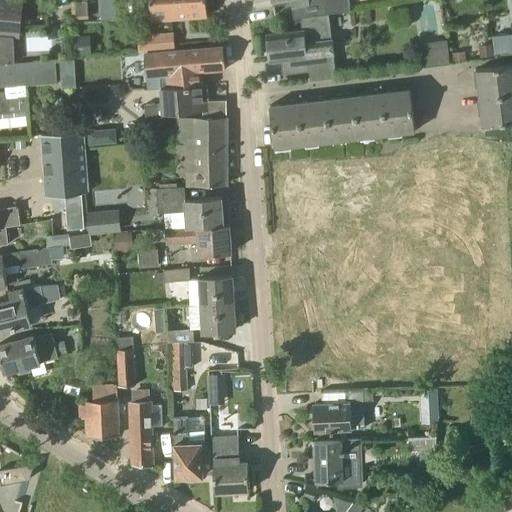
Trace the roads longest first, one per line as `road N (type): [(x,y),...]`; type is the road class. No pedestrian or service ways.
road 1 (residential): [(274,511),(234,0)]
road 2 (tertiary): [(180,511),(0,404)]
